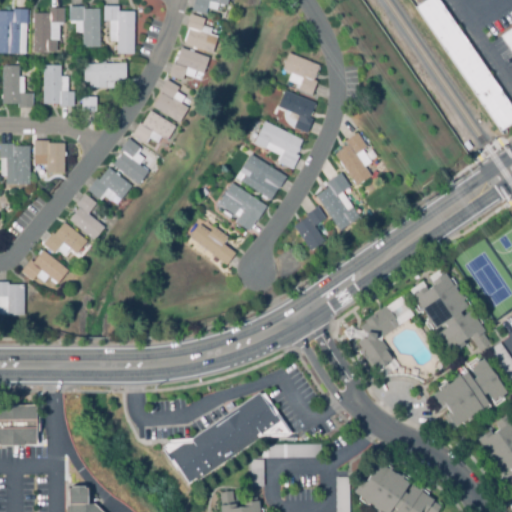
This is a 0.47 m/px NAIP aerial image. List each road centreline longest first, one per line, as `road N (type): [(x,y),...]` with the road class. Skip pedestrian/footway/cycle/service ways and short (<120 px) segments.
road 1 (secondary): [(511,168),(290,326),(227,352),(125,368),(0,365)]
road 2 (residential): [(0,264),(18,256),(142,99),(160,69),(179,0)]
road 3 (residential): [(259,270),(333,131),(341,99),(330,40),(307,0)]
road 4 (residential): [(477,511),(429,450),(355,411),(290,326)]
